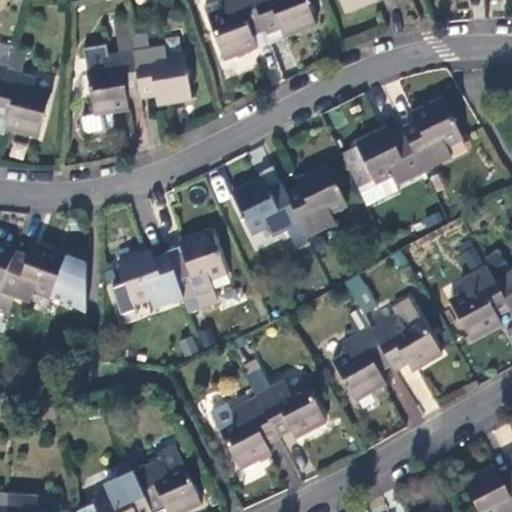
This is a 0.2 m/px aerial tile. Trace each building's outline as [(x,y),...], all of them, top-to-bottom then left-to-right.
[(226,61),(259,49),(251,28),(265,24),(264,23),(254,0),(225,0),(222,1),(227,13),(210,19),(226,61)] [(278,20),(285,38),(318,25),(308,0),(254,0),(264,23),(265,24),(278,20)] [(380,0),(379,0),(342,0),(347,13),(380,0)] [(265,24),(272,44),(285,38),(278,20),(265,24)] [(133,37),(131,23),(117,26),(118,39),(133,37)] [(259,49),(272,44),(265,24),(251,28),(259,49)] [(133,37),(118,39),(121,54),(109,56),(108,45),(85,48),(89,72),(95,116),(112,113),(131,110),(130,99),(128,89),(141,87),(136,53),(133,37)] [(0,98),(14,48),(14,46),(0,42),(0,98)] [(0,104),(13,108),(9,120),(7,129),(41,137),(53,96),(36,90),(39,79),(23,74),(28,53),(14,48),(0,98),(0,104)] [(156,86),(158,98),(159,107),(193,100),(187,57),(169,60),(167,48),(136,53),(141,87),(142,88),(156,86)] [(143,97),(144,100),(158,98),(156,86),(142,88),(143,97)] [(130,99),(143,97),(142,88),(141,87),(128,89),(130,99)] [(413,114),(416,121),(422,132),(409,138),(425,170),(452,157),(448,147),(465,139),(446,99),(413,114)] [(0,118),(9,120),(13,108),(0,104),(0,118)] [(84,131),(88,134),(111,130),(114,126),(112,113),(95,116),(82,118),(84,131)] [(416,121),(404,126),(404,128),(409,137),(409,138),(422,132),(416,121)] [(358,148),(343,154),(361,190),(391,176),(397,186),(426,173),(425,170),(409,138),(409,137),(396,141),(393,134),(389,128),(356,143),(358,148)] [(404,128),(393,134),(396,141),(409,137),(404,128)] [(293,205),(309,236),(337,222),(333,213),(349,205),(329,165),(297,180),(300,188),(305,199),(293,205)] [(265,179),(274,198),(288,192),(283,182),(276,167),(263,174),(265,179)] [(311,243),(309,236),(293,205),(288,193),(288,192),(274,198),(265,179),(233,195),(252,234),(268,226),(274,238),(289,231),(298,250),(311,243)] [(300,188),(288,193),(293,205),(305,199),(300,188)] [(441,213),(427,219),(430,227),(444,221),(441,213)] [(185,298),(186,302),(215,291),(211,280),(228,274),(214,232),(180,244),(184,254),(188,263),(174,267),(185,298)] [(0,292),(2,293),(14,260),(18,251),(0,244),(0,292)] [(28,265),(14,260),(2,293),(15,298),(32,304),(37,291),(88,310),(88,264),(35,245),(31,256),(28,265)] [(467,270),(482,265),(476,246),(461,252),(467,270)] [(31,256),(18,251),(14,260),(28,265),(31,256)] [(156,310),(185,298),(174,267),(173,265),(160,271),(155,258),(153,252),(121,264),(135,305),(151,300),(156,310)] [(173,265),(171,259),(169,253),(155,258),(160,271),(173,265)] [(188,263),(184,254),(171,259),(173,265),(174,267),(188,263)] [(497,281),(490,269),(462,284),(467,294),(452,303),(473,341),(504,325),(500,317),(494,307),(507,300),(497,281)] [(511,273),(497,281),(507,300),(511,309),(511,273)] [(379,307),(361,277),(350,284),(367,314),(379,307)] [(237,307),(231,290),(223,294),(229,311),(237,307)] [(2,293),(0,298),(0,307),(10,312),(15,298),(2,293)] [(494,307),(500,317),(511,311),(511,309),(507,300),(494,307)] [(404,355),(411,366),(415,372),(443,355),(421,316),(407,324),(400,314),(373,331),(389,359),(391,362),(404,355)] [(199,349),(216,343),(210,328),(193,334),(199,349)] [(389,359),(373,331),(372,329),(345,344),(351,354),(335,365),(358,401),(388,384),(382,373),(377,364),(389,359)] [(105,362),(121,363),(121,346),(104,346),(105,362)] [(394,367),(398,373),(411,366),(404,355),(391,362),(394,367)] [(382,373),(394,367),(391,362),(389,359),(377,364),(382,373)] [(260,371),(249,377),(259,397),(274,427),(287,421),(294,432),(298,439),(328,423),(307,383),(292,391),(286,381),(270,390),(260,371)] [(273,454),(269,447),(264,435),(276,430),(274,427),(259,397),(232,411),(237,422),(221,431),(242,470),(273,454)] [(218,431),(221,431),(237,422),(232,411),(230,409),(212,418),(218,431)] [(276,430),(280,437),(294,432),(287,421),(274,427),(276,430)] [(269,447),(282,441),(280,437),(276,430),(264,435),(269,447)] [(144,461),(139,449),(128,454),(133,465),(144,461)] [(162,461),(134,474),(148,505),(161,499),(166,509),(166,511),(187,511),(202,505),(184,465),(168,472),(162,461)] [(511,511),(511,482),(507,485),(502,475),(497,465),(464,483),(479,511),(511,511)] [(511,470),(502,475),(507,485),(511,482),(511,470)] [(148,505),(134,474),(106,487),(111,498),(94,506),(96,511),(138,511),(149,506),(148,505)] [(0,511),(7,511),(8,496),(0,495),(0,511)] [(57,511),(57,509),(39,509),(39,497),(8,496),(7,511),(57,511)] [(149,506),(151,511),(158,511),(166,509),(161,499),(148,505),(149,506)]
